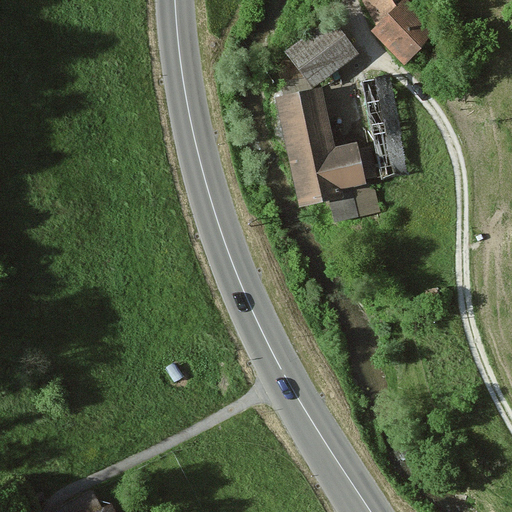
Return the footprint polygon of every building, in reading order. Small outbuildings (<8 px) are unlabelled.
[(399,0),(360,0),(372,24),(403,8),(399,0)] [(409,5),(372,38),(402,72),(439,39),(409,5)] [(358,57),(331,21),(286,54),(313,91),(358,57)] [(373,119),(399,114),(389,68),(364,74),(373,119)] [(324,93),(277,103),(300,214),(343,204),(341,196),(367,190),(358,148),(336,151),(324,93)] [(117,511),(102,485),(61,508),(63,511),(117,511)]
